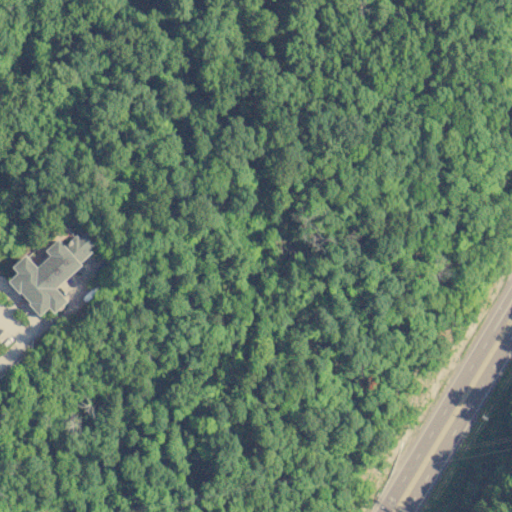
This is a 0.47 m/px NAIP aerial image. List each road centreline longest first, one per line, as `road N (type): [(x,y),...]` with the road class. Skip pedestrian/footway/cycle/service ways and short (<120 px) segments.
road 1 (secondary): [(478,353),(382,511)]
road 2 (secondary): [(405,511),(496,361)]
